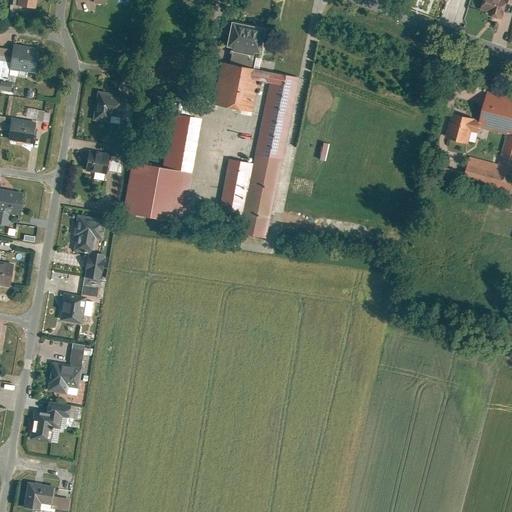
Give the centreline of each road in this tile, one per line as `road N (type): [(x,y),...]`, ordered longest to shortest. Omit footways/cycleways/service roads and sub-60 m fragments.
road 1 (residential): [(368,0),(511,54)]
road 2 (residential): [(53,175),(27,320)]
road 3 (residential): [(57,35),(68,67),(53,175)]
road 4 (residential): [(27,320),(3,457)]
